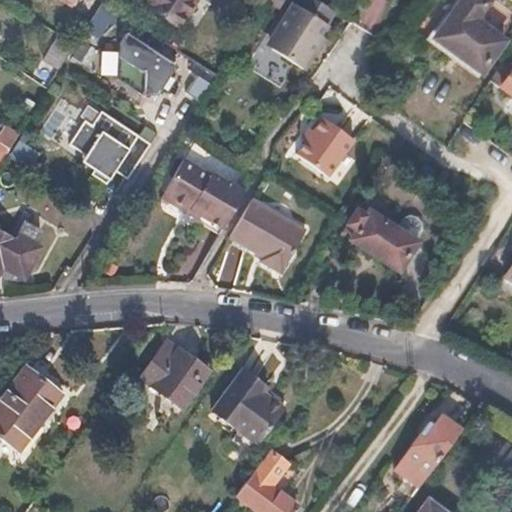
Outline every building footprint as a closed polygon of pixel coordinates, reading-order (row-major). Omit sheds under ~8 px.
[(98,32),(114,7),(103,0),(100,0),(85,24),(98,32)] [(194,0),(139,0),(139,1),(178,26),(194,0)] [(329,22),(295,0),(272,35),(275,47),(305,66),(316,50),(312,46),(329,22)] [(321,0),(295,0),(329,22),(338,10),(321,0)] [(486,1),(484,0),(459,0),(430,42),(477,76),(494,54),(480,43),(489,30),(473,18),(486,1)] [(76,38),(61,29),(45,53),(49,55),(61,63),(76,38)] [(156,95),(176,65),(127,32),(119,41),(116,78),(141,94),(156,95)] [(61,63),(49,55),(36,76),(48,84),(61,63)] [(511,65),(506,60),(490,82),(511,97),(511,65)] [(199,101),(210,83),(196,74),(185,92),(199,101)] [(127,178),(150,142),(100,111),(91,125),(84,121),(68,145),(86,156),(99,164),(94,170),(91,175),(107,184),(115,171),(127,178)] [(354,141),(324,117),(296,153),(327,176),(354,141)] [(0,162),(17,134),(3,124),(0,128),(0,162)] [(40,151),(18,138),(11,150),(32,163),(40,151)] [(81,162),(94,170),(99,164),(86,156),(81,162)] [(181,162),(161,194),(221,231),(243,192),(208,171),(205,177),(181,162)] [(302,234),(249,202),(228,239),(259,257),(256,262),(277,274),(302,234)] [(0,273),(1,273),(12,280),(16,273),(21,276),(26,274),(42,249),(36,246),(45,231),(30,222),(37,210),(29,206),(15,232),(20,235),(16,240),(0,231),(0,273)] [(399,276),(420,243),(417,241),(396,227),(367,208),(364,212),(354,206),(340,227),(351,233),(345,242),(399,276)] [(396,227),(417,241),(422,232),(423,229),(423,225),(422,223),(420,220),(419,218),(416,217),(413,216),(409,215),(406,216),(401,219),(396,227)] [(511,264),(503,278),(511,283),(511,264)] [(155,333),(127,371),(180,409),(208,370),(155,333)] [(61,393),(25,364),(0,394),(0,438),(14,450),(61,393)] [(268,385),(243,366),(211,409),(256,443),(284,405),(264,390),(268,385)] [(434,425),(429,422),(395,469),(417,485),(459,429),(441,415),(434,425)] [(286,462),(268,448),(234,493),(258,511),(288,511),(295,504),(269,484),(286,462)] [(446,511),(427,497),(415,511),(446,511)]
